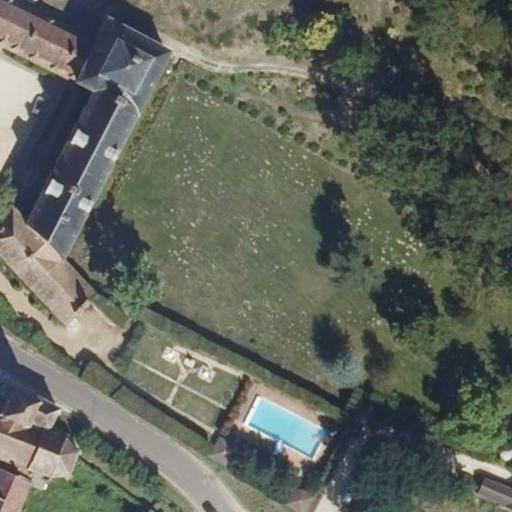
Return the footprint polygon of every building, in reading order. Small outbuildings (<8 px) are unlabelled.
[(0,0),(0,46),(81,82),(99,43),(0,0)] [(103,298),(73,268),(173,58),(168,52),(133,36),(126,29),(112,22),(82,86),(94,98),(80,112),(31,215),(19,210),(0,228),(0,258),(70,330),(103,298)] [(82,464),(75,466),(66,454),(70,449),(66,444),(60,449),(55,445),(63,425),(25,405),(2,393),(0,396),(0,487),(29,499),(36,497),(38,504),(42,503),(41,496),(63,492),(65,498),(69,497),(68,493),(80,472),(85,470),(82,464)] [(227,480),(233,468),(231,460),(219,454),(210,469),(227,480)] [(0,511),(24,511),(29,499),(0,487),(0,511)] [(481,511),(507,511),(510,507),(509,506),(488,499),(481,511)] [(286,511),(313,511),(314,510),(300,503),(291,505),(286,511)]
